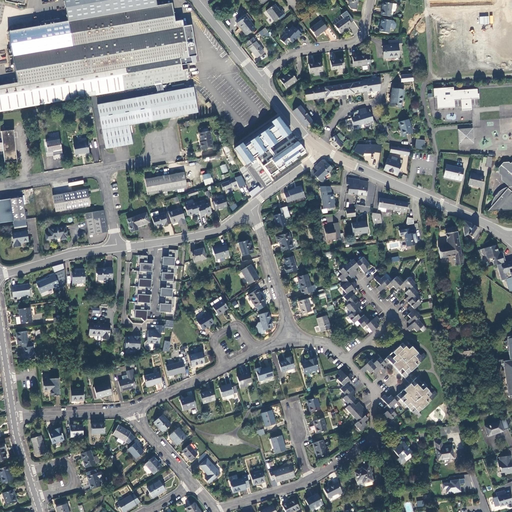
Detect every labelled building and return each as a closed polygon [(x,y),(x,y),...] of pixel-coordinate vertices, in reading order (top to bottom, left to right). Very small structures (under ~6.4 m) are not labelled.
[(8,30),(17,82),(0,85),(0,110),(155,84),(161,83),(188,79),(186,69),(181,70),(179,58),(192,56),(189,37),(192,36),(190,25),(183,26),(181,20),(174,21),(171,2),(159,5),(158,1),(155,2),(154,0),(62,0),(67,20),(8,30)] [(384,2),(382,15),(391,17),(393,4),(384,2)] [(280,12),(274,5),(266,11),(274,21),(285,14),(282,10),(280,12)] [(340,15),(332,21),(334,24),(342,18),(340,15)] [(492,16),(480,16),(479,24),(491,24),(492,16)] [(255,29),(246,17),(237,23),(246,35),(255,29)] [(352,25),(346,17),(335,25),(341,33),(352,25)] [(380,32),(389,34),(392,21),(382,19),(380,32)] [(328,29),(322,21),(310,29),(317,37),(328,29)] [(303,35),(293,26),(284,36),(280,40),(286,45),(290,43),(291,42),(292,44),(298,38),(299,39),(303,35)] [(264,52),(253,38),(246,43),(249,48),(256,57),(264,52)] [(383,46),(383,51),(385,50),(385,58),(399,56),(398,44),(398,40),(388,41),(389,45),(383,46)] [(365,55),(352,57),(354,67),(370,64),(370,66),(371,66),(369,53),(364,53),(365,55)] [(344,68),(343,59),(330,61),(332,70),(344,68)] [(323,72),(321,62),(309,64),(310,74),(323,72)] [(297,81),(291,73),(280,80),(286,89),(297,81)] [(401,74),(401,82),(413,82),(413,74),(401,74)] [(346,94),(363,91),(362,86),(362,81),(345,84),(346,94)] [(346,94),(345,84),(326,87),(326,86),(327,97),(342,94),(346,94)] [(312,88),(314,99),(327,97),(326,86),(312,88)] [(97,104),(105,148),(134,142),(130,124),(197,112),(193,87),(163,92),(157,93),(97,104)] [(453,87),(433,89),(435,110),(461,108),(461,110),(471,110),(471,107),(479,106),(478,94),(477,94),(477,89),(453,91),(453,87)] [(306,100),(314,99),(312,88),(304,90),(306,100)] [(403,99),(405,91),(393,88),(391,105),(401,107),(402,99),(403,99)] [(293,111),(306,126),(313,121),(300,105),(293,111)] [(366,108),(359,110),(359,111),(360,115),(354,117),(352,118),(354,126),(373,120),(370,110),(369,110),(369,112),(368,113),(366,108)] [(291,133),(280,117),(234,149),(244,166),(291,133)] [(399,121),(403,135),(413,132),(408,118),(399,121)] [(473,128),(458,129),(459,145),(474,144),(473,128)] [(2,131),(3,142),(4,150),(5,162),(17,161),(14,129),(2,131)] [(201,149),(213,147),(210,131),(199,133),(201,141),(200,142),(201,149)] [(332,143),(337,149),(343,144),(338,139),(336,135),(332,137),(332,143)] [(46,142),(47,147),(48,152),(46,152),(47,156),(62,153),(60,140),(46,142)] [(89,151),(87,141),(73,144),(75,154),(89,151)] [(264,166),(270,175),(305,151),(298,141),(264,166)] [(381,149),(382,144),(357,144),(356,143),(354,150),(354,152),(365,156),(365,163),(367,158),(369,159),(369,163),(370,159),(374,160),(373,164),(377,164),(380,157),(380,154),(381,149)] [(388,159),(384,170),(403,176),(404,173),(398,171),(401,164),(388,159)] [(322,160),(314,167),(318,171),(314,174),(319,180),(332,168),(325,161),(324,160),(323,160),(322,160)] [(493,207),(488,213),(511,210),(511,164),(511,165),(509,163),(504,164),(500,168),(500,170),(497,170),(497,173),(500,173),(500,174),(503,176),(503,180),(510,186),(508,188),(507,187),(505,189),(501,191),(498,194),(499,194),(497,196),(496,195),(495,197),(494,200),(493,201),(493,203),(492,206),(493,207)] [(222,173),(228,172),(226,164),(220,166),(222,173)] [(461,181),(463,169),(447,165),(444,177),(461,181)] [(187,187),(185,172),(145,179),(148,194),(177,189),(184,188),(187,187)] [(202,175),(205,185),(213,183),(210,173),(202,175)] [(482,187),(485,177),(471,174),(469,184),(482,187)] [(359,180),(359,179),(348,178),(347,184),(349,185),(348,193),(357,194),(359,180)] [(221,183),(223,189),(231,186),(231,185),(237,183),(235,179),(229,181),(229,180),(221,183)] [(368,181),(359,180),(357,194),(366,195),(368,181)] [(258,186),(249,192),(252,197),(261,190),(258,186)] [(287,202),(304,196),(301,186),(287,191),(288,192),(284,193),(287,202)] [(90,205),(87,189),(62,194),(53,196),(56,212),(90,205)] [(331,194),(330,189),(320,191),(323,209),(333,208),(333,204),(335,204),(333,194),(331,194)] [(25,212),(23,197),(0,201),(0,200),(0,223),(13,221),(26,220),(25,216),(25,212)] [(221,202),(222,207),(223,207),(223,208),(227,206),(225,200),(224,197),(213,200),(213,201),(211,202),(212,202),(219,200),(221,202)] [(393,209),(395,200),(380,198),(378,207),(386,208),(393,209)] [(216,209),(222,207),(221,202),(219,200),(212,202),(214,209),(216,209)] [(410,203),(395,200),(393,209),(393,210),(406,212),(407,208),(409,208),(410,203)] [(184,207),(187,215),(189,216),(192,215),(192,213),(194,213),(195,214),(199,212),(197,206),(195,202),(194,203),(193,202),(187,205),(188,205),(184,207)] [(198,206),(197,206),(199,212),(200,216),(204,214),(204,213),(205,213),(207,213),(211,212),(208,202),(204,204),(204,203),(198,205),(198,206)] [(181,224),(185,223),(180,208),(167,212),(171,223),(171,224),(176,222),(176,221),(179,220),(181,224)] [(107,227),(104,209),(86,213),(91,237),(93,236),(93,234),(108,232),(107,227)] [(293,215),(293,209),(273,215),(278,228),(287,225),(284,217),(293,215)] [(163,213),(151,217),(155,227),(162,225),(163,225),(171,223),(167,212),(167,211),(164,212),(163,213)] [(148,222),(145,213),(126,219),(131,232),(137,230),(136,226),(148,222)] [(380,214),(372,214),(372,215),(374,226),(377,225),(377,223),(381,222),(380,214)] [(26,220),(13,221),(14,228),(27,226),(26,220)] [(464,236),(468,234),(474,238),(480,229),(471,223),(463,220),(463,225),(464,236)] [(354,234),(368,232),(366,221),(352,223),(354,234)] [(326,240),(341,237),(338,222),(333,223),(334,226),(324,228),(326,240)] [(67,238),(65,227),(48,229),(49,234),(45,235),(46,241),(50,240),(60,238),(60,241),(66,240),(66,238),(67,238)] [(444,247),(438,248),(440,259),(455,256),(457,266),(464,264),(462,254),(461,254),(456,227),(445,229),(447,243),(444,247)] [(410,233),(409,228),(399,230),(400,236),(405,235),(407,247),(416,245),(417,243),(416,237),(417,237),(416,232),(410,233)] [(28,242),(26,231),(12,233),(14,246),(21,245),(20,243),(28,242)] [(293,247),(289,233),(276,237),(277,242),(279,242),(281,250),(293,247)] [(254,252),(249,240),(238,243),(243,256),(254,252)] [(229,256),(226,245),(212,249),(215,260),(229,256)] [(497,246),(482,250),(482,253),(484,255),(486,255),(487,258),(490,258),(491,261),(493,261),(494,266),(506,263),(504,253),(499,254),(497,246)] [(206,258),(203,248),(190,251),(193,262),(206,258)] [(152,254),(143,253),(142,260),(152,262),(152,254)] [(296,269),(292,256),(283,259),(286,267),(284,267),(286,273),(296,269)] [(358,266),(361,270),(363,274),(367,270),(364,267),(367,264),(362,257),(355,263),(358,266)] [(345,265),(354,275),(357,273),(354,269),(358,266),(355,263),(352,260),(345,265)] [(511,262),(497,265),(500,275),(504,274),(510,272),(511,271),(511,262)] [(52,266),(54,272),(64,269),(63,264),(52,266)] [(254,271),(250,265),(241,271),(250,284),(258,279),(253,272),(254,271)] [(347,275),(350,278),(354,275),(345,265),(338,271),(341,274),(337,277),(338,277),(341,280),(344,278),(347,275)] [(112,280),(113,268),(106,268),(106,269),(96,269),(96,274),(98,276),(98,280),(102,280),(104,282),(106,282),(108,280),(112,280)] [(71,272),(72,283),(84,283),(84,271),(79,271),(79,272),(71,272)] [(56,288),(60,286),(54,273),(49,275),(50,277),(37,283),(41,293),(55,286),(56,288)] [(306,288),(311,286),(307,274),(295,278),(299,290),(306,288)] [(381,279),(377,276),(374,279),(381,286),(377,289),(380,292),(386,286),(390,283),(384,276),(381,279)] [(353,288),(356,285),(353,282),(350,285),(344,278),(341,280),(338,277),(337,277),(343,284),(340,287),(346,294),(353,289),(353,288)] [(403,284),(396,277),(390,283),(386,286),(390,289),(393,286),(396,290),(399,287),(403,284)] [(409,278),(403,284),(399,287),(402,290),(406,287),(409,290),(410,289),(412,287),(415,284),(409,278)] [(30,295),(29,284),(12,287),(13,297),(30,295)] [(306,288),(308,293),(316,291),(314,285),(311,286),(306,288)] [(151,287),(141,287),(140,294),(150,295),(151,287)] [(418,294),(412,287),(410,289),(409,290),(405,293),(408,297),(405,300),(408,303),(415,297),(418,294)] [(248,295),(258,310),(266,304),(264,301),(265,301),(257,289),(248,295)] [(356,292),(353,289),(346,294),(343,297),(348,304),(352,301),(355,298),(352,295),(356,292)] [(166,291),(157,290),(157,297),(165,299),(166,291)] [(224,310),(228,307),(223,299),(221,296),(210,302),(218,314),(219,315),(222,313),(221,312),(224,310)] [(421,304),(415,297),(408,303),(411,306),(408,310),(411,313),(414,310),(421,304)] [(311,311),(307,298),(298,301),(302,314),(311,311)] [(355,304),(352,301),(348,304),(345,307),(351,314),(358,308),(361,305),(358,302),(355,304)] [(32,322),(31,307),(19,309),(19,313),(18,313),(19,324),(32,322)] [(146,320),(147,309),(147,308),(141,307),(141,310),(135,309),(134,318),(146,320)] [(361,311),(358,308),(351,314),(347,316),(353,323),(356,320),(360,318),(357,314),(361,311)] [(411,319),(407,322),(410,325),(417,319),(420,316),(414,310),(411,313),(408,316),(411,319)] [(266,330),(266,329),(273,327),(268,311),(259,314),(261,322),(258,322),(256,327),(258,328),(259,333),(262,334),(264,333),(266,330)] [(214,322),(208,314),(197,321),(202,329),(214,322)] [(331,328),(326,315),(316,318),(320,332),(331,328)] [(366,318),(363,315),(360,318),(356,320),(362,327),(365,325),(374,318),(376,316),(372,319),(370,315),(366,318)] [(365,325),(371,331),(378,325),(376,322),(379,319),(376,316),(374,318),(365,325)] [(417,319),(410,325),(407,328),(410,332),(413,329),(416,332),(419,329),(422,332),(426,329),(417,319)] [(110,324),(90,324),(89,335),(96,335),(96,338),(97,340),(104,340),(104,338),(110,339),(110,324)] [(164,325),(156,325),(156,332),(153,331),(148,330),(147,343),(148,343),(149,344),(153,344),(154,343),(159,343),(160,338),(161,337),(161,332),(164,332),(164,325)] [(18,344),(28,343),(27,331),(16,332),(18,344)] [(130,336),(126,336),(125,342),(124,343),(124,348),(125,349),(135,349),(136,351),(139,351),(140,336),(133,336),(133,337),(130,337),(130,336)] [(511,336),(506,337),(506,339),(509,361),(502,362),(502,364),(501,364),(502,368),(503,368),(507,397),(508,397),(508,399),(511,398),(511,336)] [(409,384),(394,398),(397,402),(400,399),(414,414),(418,418),(421,415),(418,412),(432,399),(437,394),(434,391),(431,394),(410,371),(411,371),(412,370),(418,364),(419,364),(424,359),(426,357),(423,354),(420,356),(402,337),(399,340),(402,344),(383,361),(386,364),(389,361),(409,384)] [(477,356),(475,344),(454,348),(455,359),(477,356)] [(35,358),(33,346),(24,347),(25,359),(35,358)] [(194,364),(194,365),(204,363),(202,352),(189,355),(191,365),(194,364)] [(294,368),(291,357),(286,359),(286,360),(279,363),(281,372),(294,368)] [(318,370),(314,358),(308,360),(308,362),(301,364),(304,374),(318,370)] [(383,361),(380,358),(373,364),(379,371),(382,374),(385,371),(382,367),(386,364),(383,361)] [(185,372),(182,361),(166,366),(168,376),(185,372)] [(360,369),(363,373),(366,370),(369,374),(372,371),(375,374),(379,371),(373,364),(369,361),(360,369)] [(255,369),(259,381),(273,377),(270,367),(261,370),(260,368),(255,369)] [(118,380),(121,391),(136,387),(133,374),(135,374),(133,368),(127,370),(128,378),(118,380)] [(340,370),(338,372),(337,373),(340,377),(336,380),(343,386),(349,380),(350,380),(353,377),(349,374),(346,377),(340,370)] [(237,377),(240,388),(247,386),(247,384),(251,383),(248,372),(243,373),(244,375),(237,377)] [(161,382),(158,373),(144,377),(146,386),(161,382)] [(59,396),(58,378),(49,379),(49,384),(43,385),(43,391),(50,391),(50,396),(59,396)] [(352,383),(349,380),(343,386),(340,389),(339,389),(345,396),(352,389),(349,386),(352,383)] [(111,395),(108,384),(93,388),(96,398),(111,395)] [(222,398),(238,393),(236,386),(232,387),(231,385),(219,388),(221,393),(222,398)] [(355,393),(352,389),(345,396),(343,398),(342,399),(348,405),(351,402),(352,402),(355,399),(352,396),(355,393)] [(84,400),(83,390),(71,390),(71,401),(84,400)] [(215,400),(211,390),(200,394),(203,404),(215,400)] [(384,395),(381,398),(390,408),(397,402),(394,398),(393,399),(390,395),(387,398),(384,395)] [(196,407),(193,397),(180,400),(183,411),(196,407)] [(321,409),(317,397),(307,401),(311,413),(321,409)] [(381,398),(386,404),(387,405),(383,408),(386,411),(383,414),(386,417),(383,420),(386,424),(396,415),(390,408),(381,398)] [(355,406),(351,402),(348,405),(346,408),(345,408),(351,415),(361,406),(358,403),(355,406)] [(364,409),(361,406),(351,415),(358,421),(364,416),(361,413),(364,409)] [(275,424),(271,410),(261,413),(265,427),(275,424)] [(171,424),(162,415),(154,423),(163,432),(171,424)] [(367,419),(364,416),(358,421),(354,425),(360,432),(367,425),(364,422),(367,419)] [(327,430),(324,418),(313,422),(317,433),(327,430)] [(508,427),(505,420),(499,422),(499,421),(484,426),(488,436),(502,430),(508,427)] [(104,433),(104,424),(90,424),(91,434),(104,433)] [(457,425),(456,425),(446,426),(447,434),(458,432),(457,425)] [(84,437),(83,426),(70,426),(71,437),(84,437)] [(125,442),(130,433),(118,426),(113,435),(118,438),(124,441),(125,442)] [(52,444),(64,440),(60,428),(55,429),(55,431),(49,433),(52,444)] [(186,438),(178,428),(169,437),(177,446),(186,438)] [(286,450),(281,435),(270,439),(275,453),(286,450)] [(46,453),(41,436),(31,439),(36,456),(46,453)] [(327,454),(322,440),(312,443),(317,458),(327,454)] [(444,447),(442,440),(435,441),(438,460),(454,458),(452,446),(444,447)] [(403,442),(393,449),(398,458),(396,459),(400,464),(404,461),(403,458),(411,453),(403,442)] [(143,452),(135,443),(127,449),(135,459),(143,452)] [(198,455),(189,445),(182,451),(190,461),(198,455)] [(94,464),(90,451),(81,454),(85,467),(94,464)] [(511,463),(511,456),(499,457),(500,462),(498,462),(498,467),(500,467),(501,468),(502,473),(507,472),(507,474),(511,473),(511,467),(511,465),(511,464),(511,463)] [(162,467),(153,457),(145,464),(145,465),(143,467),(143,468),(148,474),(150,474),(152,472),(154,474),(162,467)] [(206,473),(214,467),(207,459),(199,466),(206,473)] [(0,476),(2,483),(12,480),(9,471),(12,470),(11,465),(0,468),(0,476)] [(272,469),(268,470),(271,481),(275,480),(275,482),(294,476),(291,466),(273,472),(272,469)] [(356,471),(361,480),(362,480),(363,483),(372,481),(368,466),(361,467),(362,470),(358,471),(356,471)] [(220,474),(214,467),(206,473),(208,475),(205,478),(209,483),(220,474)] [(96,473),(95,470),(86,473),(87,476),(91,489),(101,486),(98,479),(102,477),(103,475),(103,473),(101,472),(97,473),(96,473)] [(265,482),(262,471),(250,474),(253,485),(265,482)] [(246,488),(250,487),(246,475),(242,476),(243,478),(238,480),(237,478),(236,478),(235,475),(229,477),(229,479),(233,493),(246,489),(246,488)] [(465,479),(450,479),(450,483),(442,483),(442,494),(461,494),(461,484),(465,484),(465,479)] [(165,490),(159,481),(147,489),(152,498),(165,490)] [(342,493),(337,482),(324,489),(328,498),(338,493),(339,494),(342,493)] [(14,494),(13,490),(2,493),(6,505),(15,502),(13,495),(14,494)] [(511,502),(509,493),(505,494),(504,490),(496,492),(497,496),(493,497),(496,506),(500,505),(500,506),(511,502)] [(122,511),(124,511),(140,502),(134,494),(118,504),(119,505),(116,507),(118,510),(120,508),(122,511)] [(310,511),(322,504),(317,494),(304,500),(310,511)] [(293,511),(300,509),(295,499),(282,506),(285,511),(293,511)] [(186,508),(188,511),(200,511),(195,503),(186,508)]
